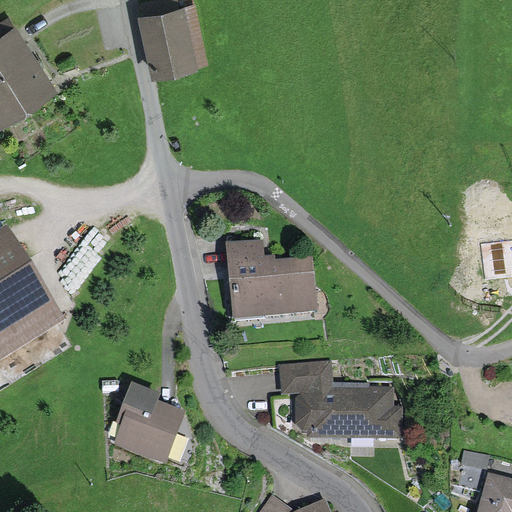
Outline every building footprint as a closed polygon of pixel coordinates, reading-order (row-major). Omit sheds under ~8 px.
[(190,0),(169,0),(152,4),(168,69),(205,60),(190,0)] [(29,26),(0,45),(0,88),(21,120),(70,87),(29,26)] [(511,238),(482,242),(485,276),(511,274),(511,238)] [(24,240),(0,256),(0,370),(77,318),(24,240)] [(273,247),(231,254),(241,318),(322,305),(315,261),(276,267),(273,247)] [(315,368),(312,432),(394,435),(396,391),(335,388),(336,369),(315,368)] [(143,426),(138,440),(193,460),(207,421),(181,412),(185,403),(150,390),(137,424),(143,426)] [(511,511),(511,479),(507,478),(497,511),(511,511)]
